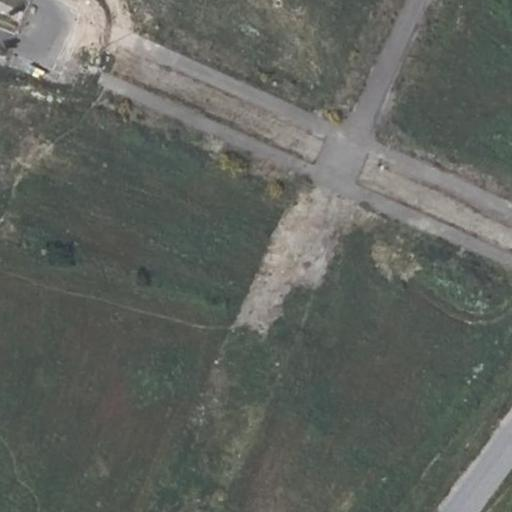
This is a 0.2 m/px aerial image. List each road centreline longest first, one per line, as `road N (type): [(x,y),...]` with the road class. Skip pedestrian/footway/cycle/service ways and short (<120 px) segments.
road 1 (unknown): [(47,52),(511,264)]
road 2 (unknown): [(511,207),(68,11)]
road 3 (unknown): [(410,0),(329,181)]
